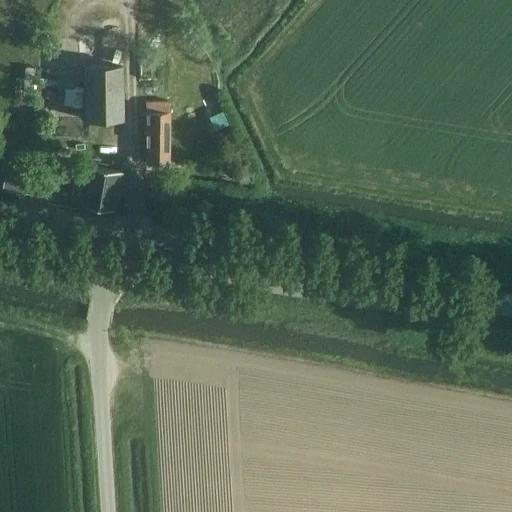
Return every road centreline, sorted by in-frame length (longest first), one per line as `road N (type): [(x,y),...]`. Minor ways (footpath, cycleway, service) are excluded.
road 1 (tertiary): [(440,290),(0,207)]
road 2 (unclassified): [(106,272),(366,300),(440,290)]
road 3 (unclassified): [(107,511),(97,348),(106,272)]
